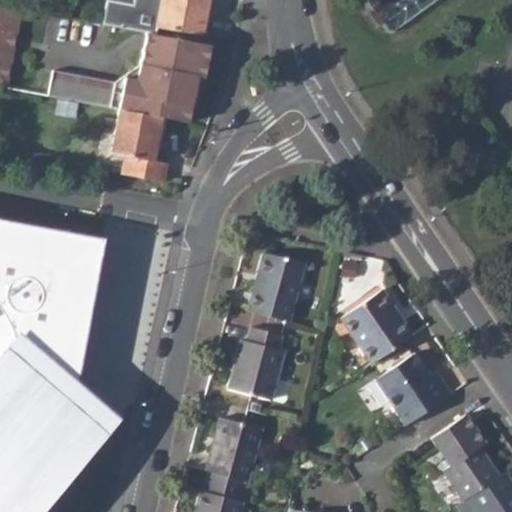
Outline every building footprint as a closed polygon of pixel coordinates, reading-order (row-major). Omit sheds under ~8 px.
[(208,0),(132,0),(132,3),(112,0),(106,0),(101,24),(145,31),(156,34),(157,27),(202,34),(208,0)] [(0,86),(6,87),(19,19),(20,20),(29,21),(31,10),(0,4),(0,86)] [(194,105),(209,60),(214,45),(156,34),(145,31),(139,64),(114,81),(52,69),(47,95),(118,109),(163,117),(188,122),(191,104),(194,105)] [(156,160),(163,117),(118,109),(109,155),(124,158),(121,173),(162,181),(166,162),(156,160)] [(0,511),(37,511),(54,492),(119,419),(75,382),(101,238),(0,219),(0,511)] [(288,321),(304,261),(262,252),(247,310),(288,321)] [(369,363),(412,334),(381,289),(340,317),(369,363)] [(271,399),(284,350),(278,349),(281,333),(249,326),(246,341),(240,339),(227,387),(271,399)] [(376,377),(404,424),(451,393),(435,370),(429,374),(427,375),(423,369),(425,368),(414,352),(376,377)] [(498,475),(479,446),(484,442),(464,413),(430,437),(448,464),(442,469),(462,500),(498,475)] [(246,480),(261,427),(238,422),(219,416),(215,434),(218,434),(213,454),(210,453),(205,470),(209,471),(243,480),(246,480)] [(197,511),(238,511),(241,501),(237,500),(241,488),(250,491),(252,482),(246,480),(243,480),(209,471),(203,491),(200,490),(195,510),(197,511)] [(511,511),(511,482),(504,471),(498,475),(462,500),(456,504),(460,511),(511,511)] [(49,511),(54,492),(37,511),(49,511)]
